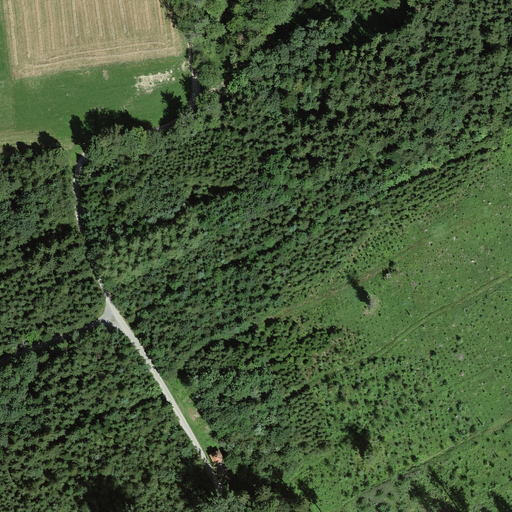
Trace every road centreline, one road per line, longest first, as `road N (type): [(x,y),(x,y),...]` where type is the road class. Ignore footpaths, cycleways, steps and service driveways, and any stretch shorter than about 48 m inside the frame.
road 1 (track): [(184,0),(197,105),(182,118),(89,150),(73,194),(121,318),(232,511)]
road 2 (track): [(282,0),(246,58),(197,105)]
road 3 (track): [(0,360),(121,318)]
